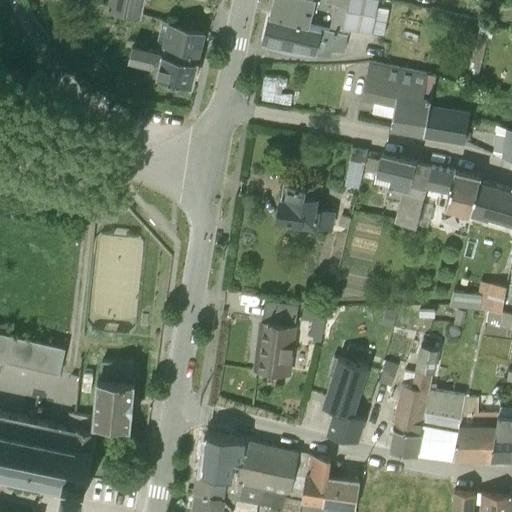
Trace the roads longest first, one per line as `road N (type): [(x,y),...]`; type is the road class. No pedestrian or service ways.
road 1 (track): [(0,156),(83,178),(155,162),(64,73),(17,0)]
road 2 (residential): [(511,470),(420,458),(172,401)]
road 3 (residential): [(225,100),(416,138),(511,168)]
road 4 (track): [(180,356),(82,338),(76,323),(91,177)]
road 5 (tertiary): [(210,172),(172,401)]
road 6 (tertiary): [(0,105),(109,148),(210,172)]
